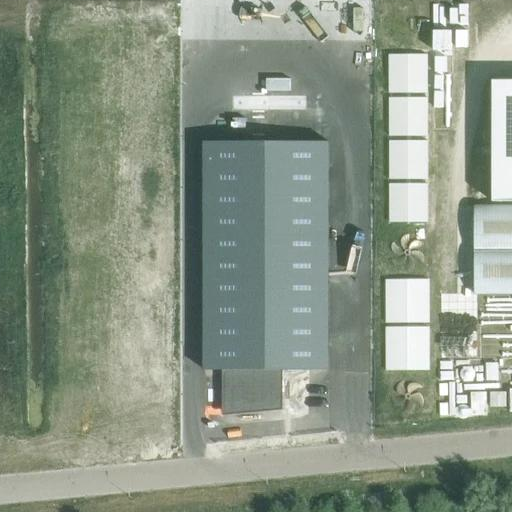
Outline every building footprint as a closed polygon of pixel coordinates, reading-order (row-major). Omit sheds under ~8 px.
[(427,55),(389,55),(389,93),(427,93),(427,55)] [(511,80),(493,81),(493,202),(511,201),(511,80)] [(427,98),(389,98),(389,136),(428,136),(427,98)] [(427,141),(390,141),(390,179),(428,179),(427,141)] [(207,142),(207,366),(331,366),(331,142),(207,142)] [(427,184),(389,184),(390,222),(428,222),(427,184)] [(511,206),(475,207),(475,250),(511,249),(511,206)] [(511,293),(511,249),(475,250),(475,294),(511,293)] [(385,281),(385,322),(431,322),(430,281),(385,281)] [(385,330),(385,371),(430,371),(430,329),(385,330)]
